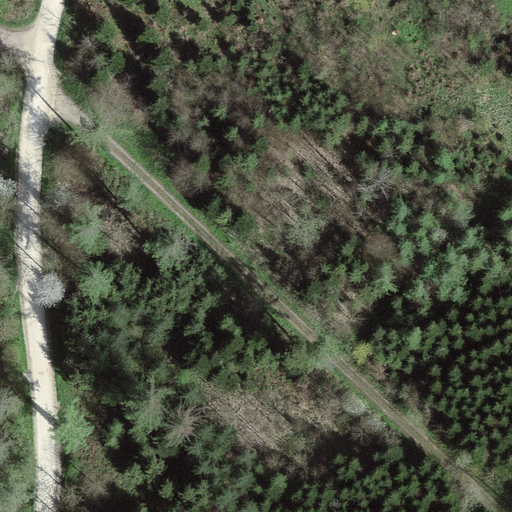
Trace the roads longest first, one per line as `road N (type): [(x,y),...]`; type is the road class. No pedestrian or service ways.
road 1 (track): [(0,40),(490,511)]
road 2 (unclassified): [(45,511),(29,194),(38,77),(56,0)]
